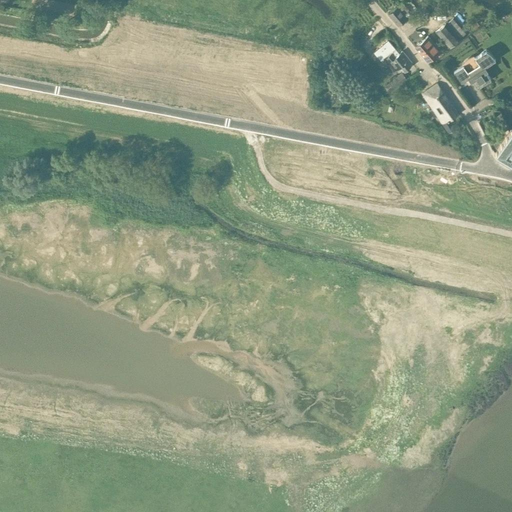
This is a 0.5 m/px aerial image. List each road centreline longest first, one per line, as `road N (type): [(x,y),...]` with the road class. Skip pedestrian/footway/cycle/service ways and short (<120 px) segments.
road 1 (unclassified): [(485,169),(0,79)]
road 2 (unclassified): [(368,0),(470,118),(485,169)]
